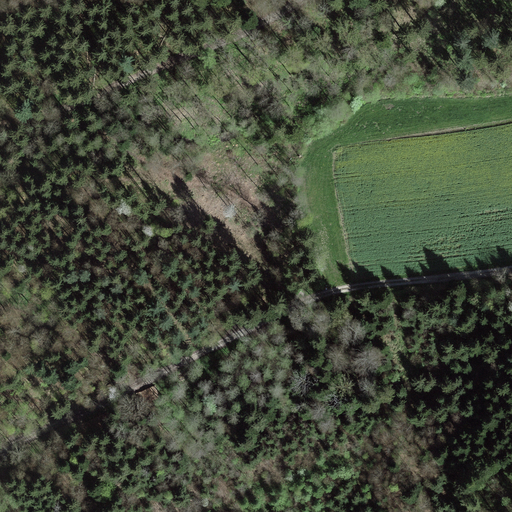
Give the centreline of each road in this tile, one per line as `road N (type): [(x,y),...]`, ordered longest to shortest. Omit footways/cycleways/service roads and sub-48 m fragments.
road 1 (track): [(0,446),(308,299),(511,257)]
road 2 (track): [(0,133),(308,0)]
